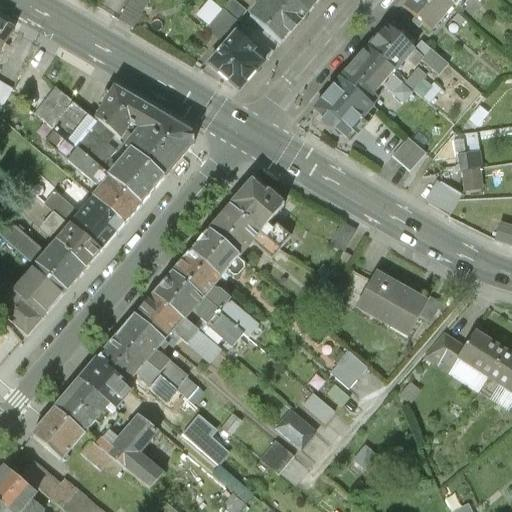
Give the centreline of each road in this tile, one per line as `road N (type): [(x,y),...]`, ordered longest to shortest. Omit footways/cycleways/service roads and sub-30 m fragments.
road 1 (residential): [(251,134),(0,425)]
road 2 (primary): [(511,276),(416,232),(251,134)]
road 3 (primary): [(251,134),(15,0)]
road 4 (residential): [(365,0),(251,134)]
